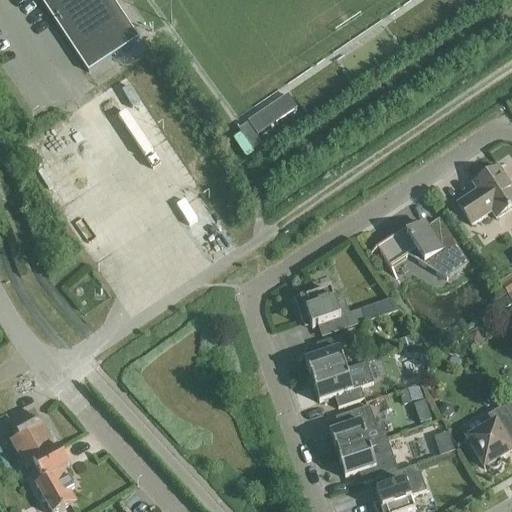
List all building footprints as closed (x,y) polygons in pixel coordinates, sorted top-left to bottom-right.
[(111,0),(39,0),(88,73),(138,40),(111,0)] [(288,98),(249,124),(249,125),(257,138),(297,112),(288,98)] [(247,127),(239,132),(252,152),(260,147),(247,127)] [(458,206),(471,227),(491,214),(496,221),(511,209),(511,189),(498,170),(475,185),(480,192),(458,206)] [(414,225),(367,257),(367,258),(377,252),(396,280),(397,279),(391,270),(408,258),(445,281),(468,266),(439,222),(427,230),(424,226),(418,230),(414,225)] [(511,293),(511,282),(502,289),(507,297),(511,293)] [(350,318),(345,304),(336,307),(331,292),(315,298),(313,294),(294,301),(301,323),(308,320),(312,331),(350,318)] [(506,301),(491,310),(496,319),(511,310),(506,301)] [(365,325),(399,314),(391,302),(360,312),(365,325)] [(478,336),(465,342),(473,355),(485,348),(478,336)] [(320,358),(305,363),(312,384),(346,372),(339,352),(346,349),(342,337),(316,347),(320,358)] [(410,339),(399,343),(402,352),(413,348),(410,339)] [(366,365),(346,372),(312,384),(319,405),(334,399),(338,411),(364,402),(359,386),(372,382),(366,365)] [(384,392),(371,396),(374,404),(387,399),(384,392)] [(419,401),(416,392),(401,396),(404,406),(419,401)] [(433,417),(431,399),(419,401),(422,419),(433,417)] [(511,403),(503,408),(511,423),(511,403)] [(445,408),(440,414),(442,421),(449,423),(454,417),(452,410),(445,408)] [(511,448),(511,423),(503,408),(478,423),(483,433),(467,442),(484,470),(486,469),(489,472),(494,473),(498,470),(501,466),(500,461),(511,453),(510,449),(511,448)] [(338,457),(386,441),(382,427),(376,429),(369,409),(335,420),(339,432),(329,435),(335,452),(336,451),(338,457)] [(13,427),(18,439),(41,426),(34,415),(13,427)] [(18,439),(10,443),(26,471),(33,468),(56,453),(41,426),(18,439)] [(442,449),(455,446),(450,429),(438,432),(442,449)] [(386,441),(338,457),(340,463),(339,463),(345,480),(358,475),(362,487),(383,480),(398,475),(386,441)] [(56,453),(33,468),(41,483),(35,487),(35,488),(49,511),(62,511),(70,508),(64,495),(73,490),(73,485),(70,480),(67,479),(63,472),(68,468),(58,452),(56,453)] [(398,475),(383,480),(387,491),(376,495),(380,506),(374,508),(374,507),(373,508),(374,511),(414,511),(410,500),(427,494),(418,468),(398,475)]
